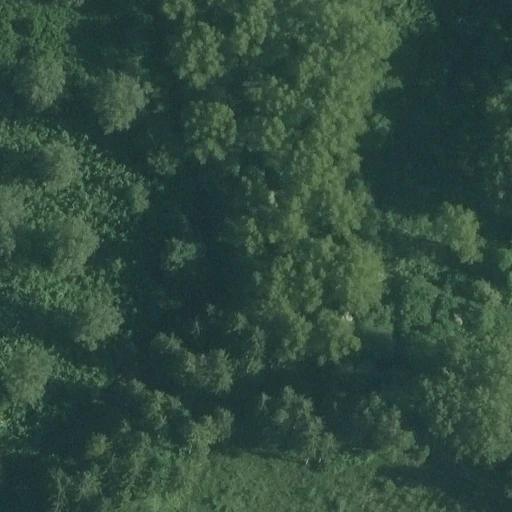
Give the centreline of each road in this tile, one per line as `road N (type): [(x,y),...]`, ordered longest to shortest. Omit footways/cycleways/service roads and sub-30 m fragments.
road 1 (track): [(372,432),(222,348),(212,205),(154,0)]
road 2 (track): [(503,511),(372,432)]
